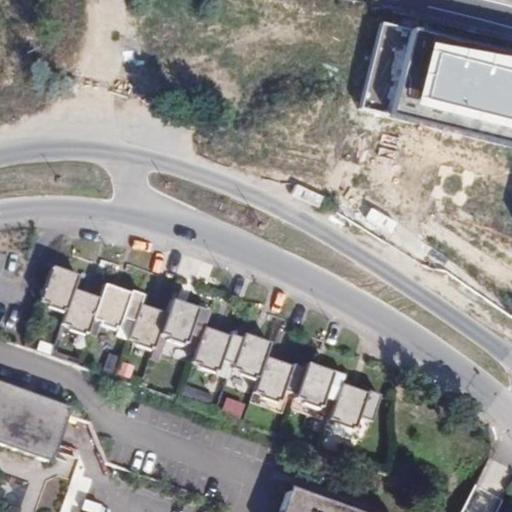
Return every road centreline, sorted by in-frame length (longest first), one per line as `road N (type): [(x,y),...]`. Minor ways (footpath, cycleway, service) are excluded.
road 1 (secondary): [(511,364),(388,272),(244,191),(113,149),(42,147),(0,156)]
road 2 (secondary): [(0,214),(104,212),(213,238),(363,310),(511,416)]
